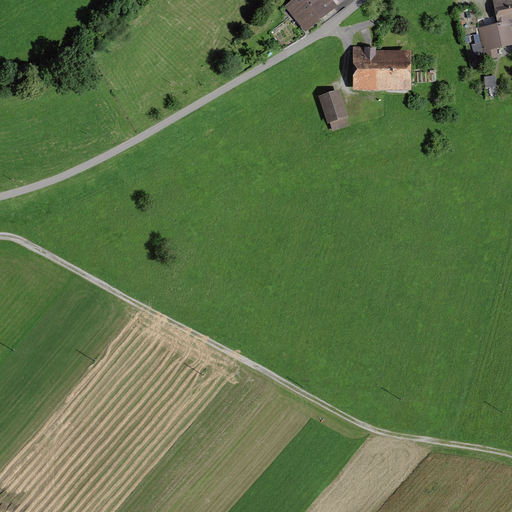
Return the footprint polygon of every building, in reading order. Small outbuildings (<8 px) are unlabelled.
[(293,0),(291,2),(310,26),(333,7),(327,0),(293,0)] [(509,44),(506,28),(509,27),(508,25),(511,23),(511,0),(498,0),(500,4),(494,5),(499,26),(479,30),(485,59),(497,56),(495,47),(509,44)] [(354,48),(353,83),(406,84),(407,59),(374,58),(374,51),(366,50),(365,48),(354,48)] [(486,74),(486,85),(498,84),(498,74),(486,74)] [(321,98),(329,122),(346,116),(338,92),(321,98)]
